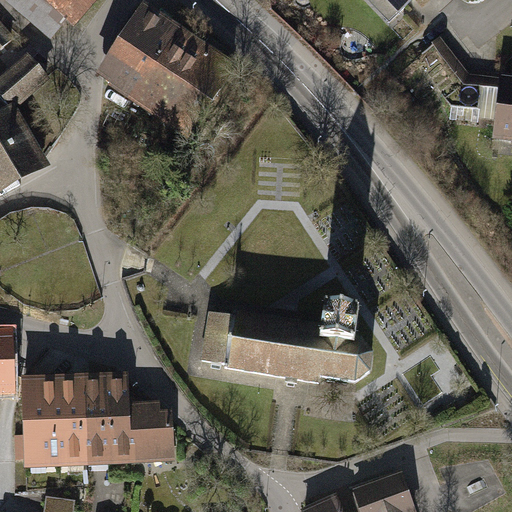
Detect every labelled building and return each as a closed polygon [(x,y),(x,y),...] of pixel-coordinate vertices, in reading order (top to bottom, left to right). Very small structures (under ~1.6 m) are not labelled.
[(99,0),(38,0),(75,30),(99,0)] [(367,0),(391,24),(417,0),(367,0)] [(240,69),(146,6),(98,81),(191,144),(240,69)] [(0,52),(16,39),(0,22),(0,52)] [(490,113),(493,79),(463,76),(436,42),(411,62),(449,109),(490,113)] [(47,81),(29,60),(0,85),(0,98),(11,111),(14,109),(14,111),(47,81)] [(511,78),(494,76),(493,79),(490,113),(485,139),(505,141),(504,145),(511,146),(511,78)] [(11,111),(0,116),(0,189),(44,165),(14,111),(14,109),(11,111)] [(359,342),(361,313),(326,309),(323,329),(236,315),(235,319),(209,315),(202,365),(228,370),(228,375),(322,390),(323,386),(357,389),(373,380),(375,359),(365,343),(359,342)] [(0,399),(15,400),(14,334),(0,334),(0,399)] [(127,376),(23,382),(28,475),(176,466),(173,412),(159,413),(158,402),(129,404),(127,376)] [(416,511),(402,473),(352,491),(360,511),(416,511)] [(344,511),(338,499),(306,511),(344,511)] [(74,511),(75,503),(47,500),(45,511),(74,511)]
